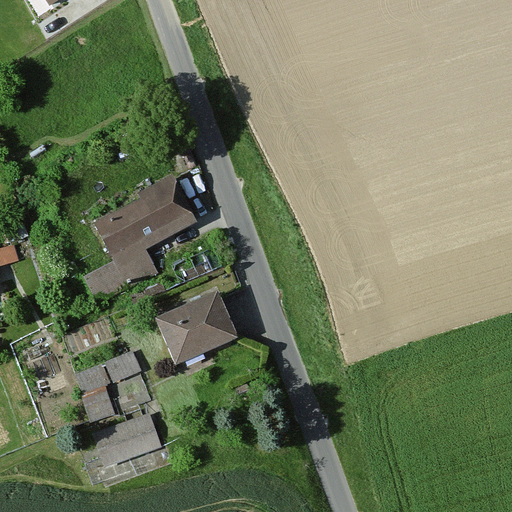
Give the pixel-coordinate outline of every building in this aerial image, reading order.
[(195,233),(170,184),(133,202),(137,209),(95,230),(114,267),(82,283),(96,310),(157,278),(147,257),(195,233)] [(0,239),(0,312),(23,304),(0,239)] [(232,347),(212,304),(152,331),(172,375),(232,347)] [(93,425),(149,401),(129,356),(74,379),(93,425)] [(162,458),(146,418),(90,440),(106,480),(162,458)]
